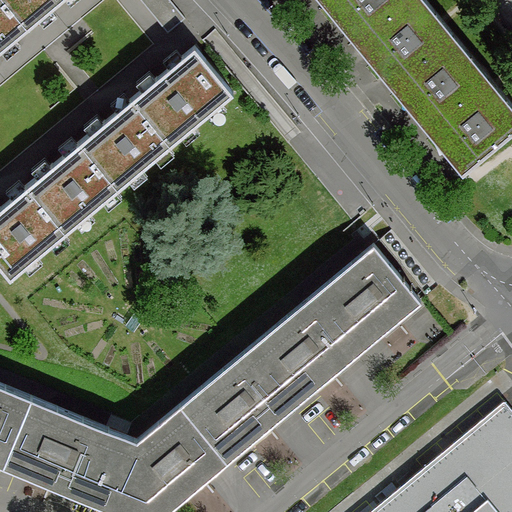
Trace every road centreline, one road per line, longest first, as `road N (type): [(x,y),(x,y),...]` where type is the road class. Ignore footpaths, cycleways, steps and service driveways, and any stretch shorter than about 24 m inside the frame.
road 1 (unknown): [(356,177),(190,331),(167,340),(136,338),(19,294)]
road 2 (residential): [(510,304),(242,0)]
road 3 (residential): [(264,511),(510,304)]
